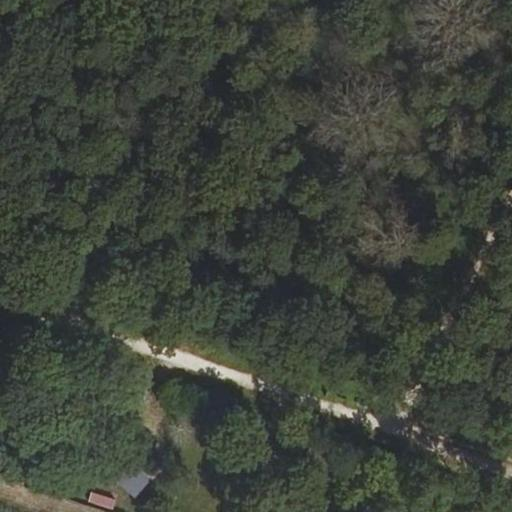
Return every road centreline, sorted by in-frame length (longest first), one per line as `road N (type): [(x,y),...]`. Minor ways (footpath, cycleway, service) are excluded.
road 1 (track): [(307,402),(0,300)]
road 2 (track): [(511,200),(392,435)]
